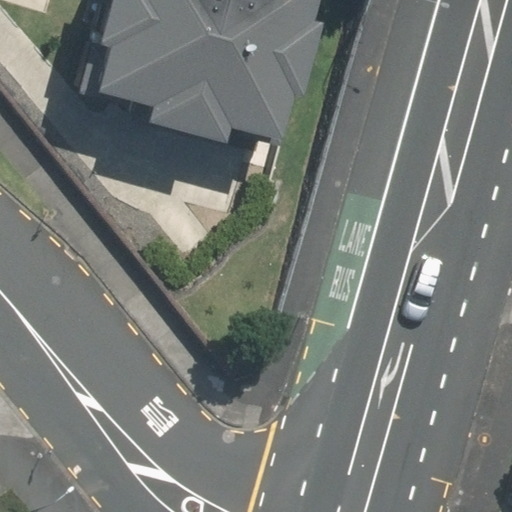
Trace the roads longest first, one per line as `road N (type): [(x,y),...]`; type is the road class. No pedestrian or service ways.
road 1 (primary): [(494,0),(356,511)]
road 2 (residential): [(134,459),(0,291)]
road 3 (residential): [(134,459),(206,479),(272,511)]
